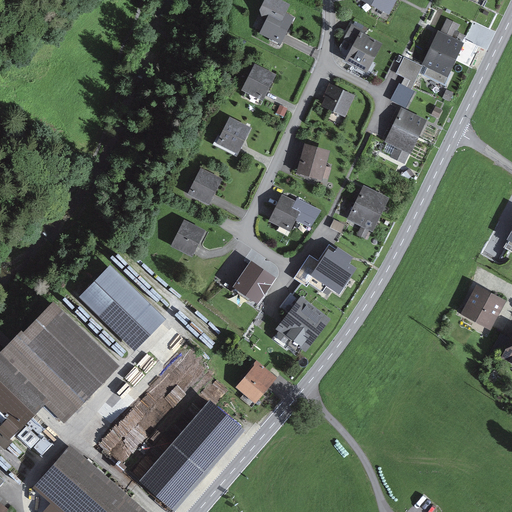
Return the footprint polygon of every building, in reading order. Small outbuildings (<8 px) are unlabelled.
[(280,46),(294,21),(285,15),(290,6),(277,0),(262,0),(257,12),(263,21),(258,36),(280,46)] [(357,0),(388,16),(396,0),(357,0)] [(441,31),(456,37),(461,24),(447,17),(441,31)] [(364,75),(380,47),(351,32),(336,60),(364,75)] [(431,49),(454,60),(461,45),(438,34),(431,49)] [(424,64),(446,75),(454,60),(431,49),(424,64)] [(404,59),(395,75),(414,85),(422,68),(404,59)] [(262,98),(273,76),(256,67),(244,90),(262,98)] [(407,109),(415,94),(399,85),(391,101),(407,109)] [(344,115),(352,97),(331,87),(323,106),(344,115)] [(395,126),(417,137),(424,122),(402,111),(395,126)] [(240,155),(251,130),(228,121),(217,145),(240,155)] [(387,141),(409,152),(417,137),(395,126),(387,141)] [(323,180),(331,154),(304,145),(296,172),(323,180)] [(209,207),(222,182),(201,171),(188,196),(209,207)] [(357,205),(379,215),(386,200),(364,189),(357,205)] [(291,231),(302,208),(281,197),(270,221),(291,231)] [(350,220),(372,230),(379,215),(357,205),(350,220)] [(334,219),(331,226),(342,230),(345,223),(334,219)] [(193,257),(204,231),(182,222),(171,247),(193,257)] [(328,251),(310,278),(339,297),(357,270),(328,251)] [(166,319),(110,264),(79,296),(135,351),(166,319)] [(274,279),(251,264),(235,288),(257,303),(274,279)] [(490,331),(505,303),(477,289),(462,317),(490,331)] [(275,330),(304,353),(329,321),(301,299),(275,330)] [(64,423),(120,368),(54,301),(0,352),(0,414),(17,432),(46,404),(64,423)] [(511,364),(511,332),(499,357),(511,364)] [(254,406),(276,380),(258,364),(236,390),(254,406)] [(170,511),(173,511),(242,434),(208,403),(137,483),(170,511)] [(42,456),(53,443),(40,431),(45,427),(33,417),(17,434),(42,456)] [(53,442),(57,439),(46,428),(42,431),(53,442)] [(142,511),(69,447),(32,490),(56,511),(142,511)]
